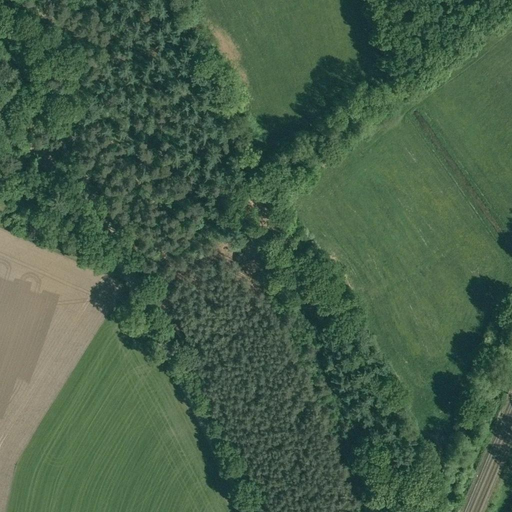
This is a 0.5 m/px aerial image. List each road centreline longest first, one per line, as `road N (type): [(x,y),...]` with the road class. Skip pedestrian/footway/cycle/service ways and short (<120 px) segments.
road 1 (unclassified): [(249,511),(0,3)]
road 2 (track): [(131,277),(248,165)]
